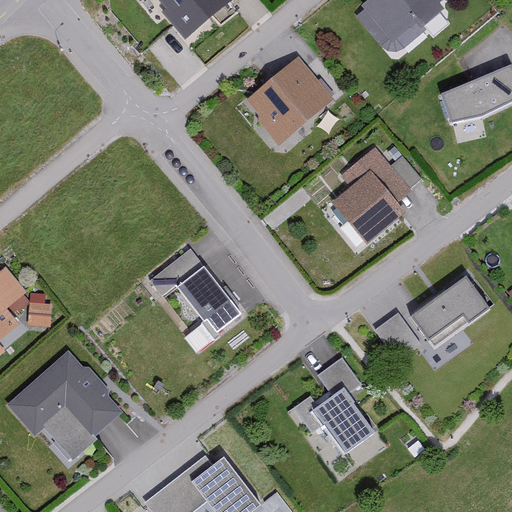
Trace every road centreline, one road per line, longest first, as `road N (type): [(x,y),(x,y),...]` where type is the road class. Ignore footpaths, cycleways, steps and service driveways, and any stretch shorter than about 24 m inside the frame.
road 1 (residential): [(76,511),(327,326)]
road 2 (residential): [(159,125),(327,326)]
road 3 (residential): [(327,326),(511,187)]
road 4 (residential): [(159,125),(308,0)]
road 5 (residential): [(138,97),(0,216)]
road 6 (residential): [(61,0),(138,97)]
